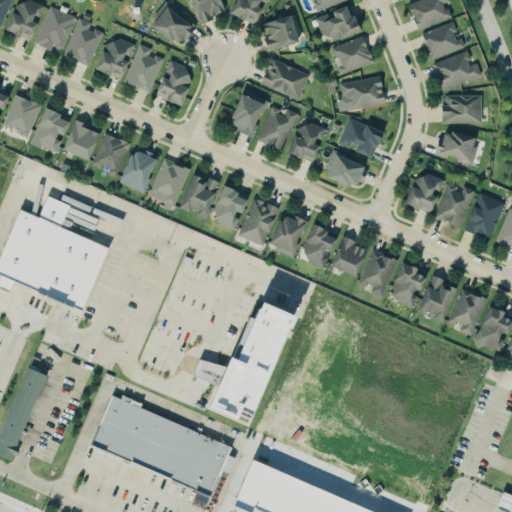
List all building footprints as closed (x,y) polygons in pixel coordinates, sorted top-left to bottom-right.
[(0,0),(0,25),(7,27),(14,0),(0,0)] [(22,0),(9,31),(34,42),(48,9),(27,0),(22,0)] [(195,0),(205,26),(217,22),(216,18),(229,13),(224,0),(195,0)] [(272,0),(242,0),(235,15),(258,27),(272,0)] [(314,0),(315,1),(312,2),(316,12),(346,0),(314,0)] [(420,31),(452,18),(446,3),(452,1),(451,0),(421,0),(410,4),(420,31)] [(38,44),(64,54),(77,17),(51,7),(38,44)] [(318,19),(325,38),(333,35),(336,43),(364,33),(355,7),(331,16),(331,15),(318,19)] [(198,31),(174,8),(157,26),(181,49),(198,31)] [(271,52),(303,46),(298,18),(266,24),(271,52)] [(91,67),(104,34),(91,29),(93,24),(81,19),(65,56),(91,67)] [(467,48),(463,38),(460,40),(454,23),(423,34),(433,60),(467,48)] [(338,75),(335,67),(336,67),(333,58),(334,58),(331,49),(361,37),(366,51),(368,51),(372,62),(338,75)] [(138,48),(112,38),(99,71),(125,81),(138,48)] [(152,55),(154,50),(141,45),(127,85),(153,94),(165,60),(152,55)] [(436,62),(443,88),(482,78),(478,64),(472,66),(469,53),(436,62)] [(299,102),(310,75),(274,59),(262,86),(299,102)] [(172,64),(168,79),(163,78),(161,87),(157,86),(153,98),(187,107),(197,71),(172,64)] [(335,97),(341,96),(339,84),(379,76),(380,85),(378,86),(379,91),(381,91),(384,104),(338,112),(335,97)] [(0,123),(11,99),(1,95),(3,90),(0,88),(0,123)] [(41,106),(15,96),(4,126),(20,133),(19,136),(28,140),(41,106)] [(481,96),(444,97),(445,125),(482,124),(481,96)] [(255,137),(265,104),(243,98),(233,130),(255,137)] [(295,114),(270,105),(256,141),(281,151),(295,114)] [(32,145),(56,154),(63,137),(66,138),(71,124),(63,121),(64,117),(45,109),(32,145)] [(286,152),(311,163),(326,131),(301,120),(286,152)] [(372,159),(382,132),(346,120),(337,146),(372,159)] [(65,153),(91,162),(102,134),(76,124),(65,153)] [(475,138),(439,133),(435,158),(472,163),(475,138)] [(115,176),(128,145),(104,134),(90,166),(115,176)] [(157,161),(133,150),(119,183),(142,193),(157,161)] [(324,176),(356,191),(366,169),(334,154),(324,176)] [(172,208),(188,170),(163,160),(146,197),(172,208)] [(403,203),(427,215),(443,183),(419,171),(403,203)] [(203,219),(219,184),(193,173),(178,208),(203,219)] [(472,192),(446,182),(433,219),(459,228),(472,192)] [(234,231),(247,197),(222,188),(209,221),(234,231)] [(464,232),(488,241),(502,203),(477,194),(464,232)] [(0,250),(18,210),(35,217),(44,196),(68,206),(58,228),(107,250),(80,310),(13,280),(8,291),(0,287),(0,250)] [(239,239),(265,246),(275,207),(249,200),(239,239)] [(494,241),(511,248),(511,211),(508,210),(494,241)] [(268,249),(292,258),(306,223),(282,213),(268,249)] [(299,260),(325,269),(336,235),(310,227),(299,260)] [(368,249),(343,238),(329,267),(355,278),(368,249)] [(357,288),(383,297),(395,260),(369,251),(357,288)] [(414,309),(426,273),(400,265),(388,300),(414,309)] [(456,288),(431,277),(415,313),(441,324),(456,288)] [(485,300),(460,290),(445,326),(470,336),(485,300)] [(249,425),(206,406),(228,357),(235,359),(260,304),(296,320),(249,425)] [(500,352),(511,320),(511,317),(487,308),(475,343),(500,352)] [(511,354),(511,321),(501,351),(511,354)] [(40,376),(10,445),(16,447),(9,461),(0,456),(0,421),(24,368),(40,376)] [(111,396),(226,447),(205,494),(90,443),(111,396)] [(250,460),(370,511),(261,511),(252,508),(250,511),(247,511),(231,505),(250,460)] [(504,511),(495,508),(501,492),(511,496),(511,507),(509,511),(504,511)]
